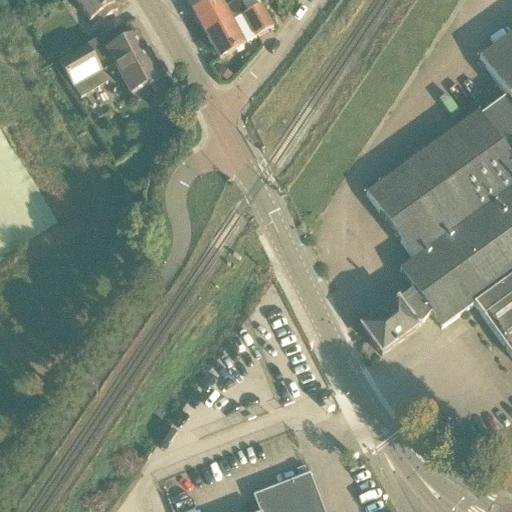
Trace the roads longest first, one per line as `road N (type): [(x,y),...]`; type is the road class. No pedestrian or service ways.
road 1 (unclassified): [(3,511),(174,269),(181,240),(175,212),(186,174),(231,147)]
road 2 (residential): [(350,383),(231,147)]
road 3 (residential): [(218,124),(316,0)]
road 4 (residential): [(218,124),(146,0)]
road 5 (unclassified): [(471,511),(370,418)]
